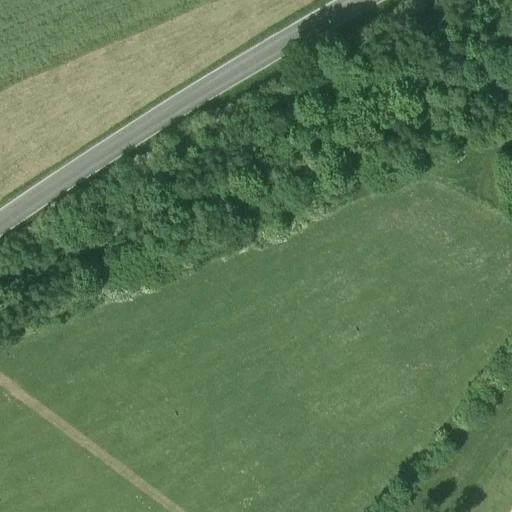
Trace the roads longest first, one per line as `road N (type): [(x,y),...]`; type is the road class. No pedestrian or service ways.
road 1 (unclassified): [(0,226),(365,0)]
road 2 (track): [(0,389),(166,511)]
